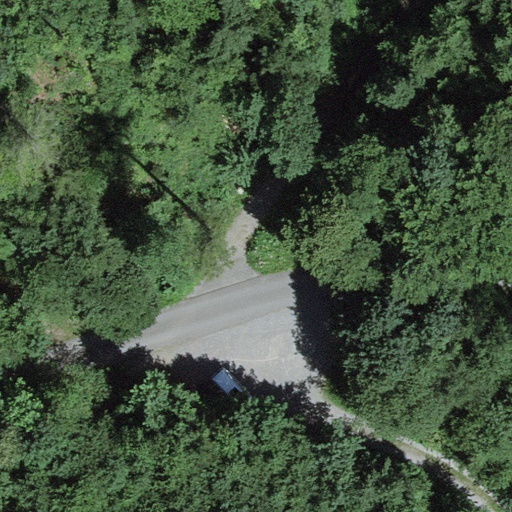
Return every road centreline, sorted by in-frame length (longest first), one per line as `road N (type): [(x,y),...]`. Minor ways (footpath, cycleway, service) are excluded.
road 1 (track): [(498,511),(460,465),(213,366),(144,328),(0,384)]
road 2 (track): [(401,0),(218,236),(193,315)]
road 3 (unclassified): [(511,271),(377,269),(144,328)]
